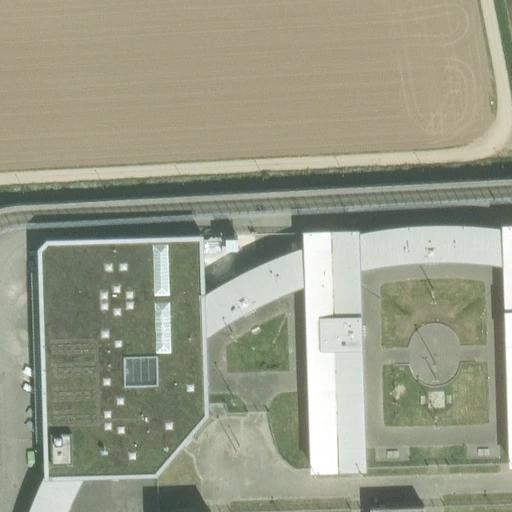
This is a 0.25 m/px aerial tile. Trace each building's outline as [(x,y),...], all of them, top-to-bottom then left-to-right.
[(398,238),(367,244),(368,280),(398,275),(437,272),(470,272),(507,275),(506,240),(469,236),(435,236),(398,238)] [(367,240),(306,242),(306,257),(307,299),(313,487),(375,485),(368,280),(367,244),(367,240)] [(212,247),(45,249),(48,489),(48,492),(90,490),(164,487),(216,425),(214,348),(213,301),(212,247)] [(229,291),(213,301),(214,348),(229,337),(260,320),(283,308),(307,299),(306,257),(289,264),(267,273),(247,282),(229,291)] [(80,511),(81,510),(90,490),(48,492),(48,489),(42,499),(37,511),(80,511)]
